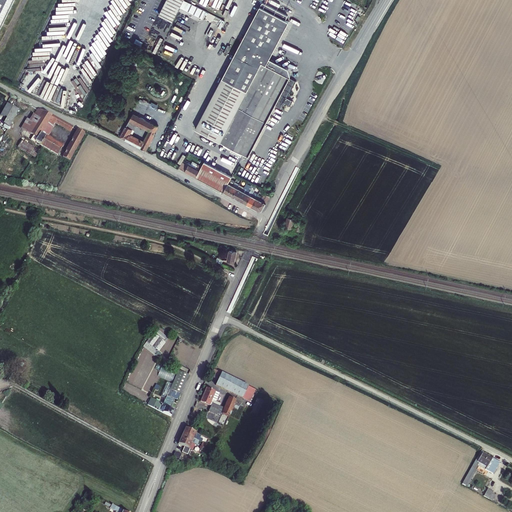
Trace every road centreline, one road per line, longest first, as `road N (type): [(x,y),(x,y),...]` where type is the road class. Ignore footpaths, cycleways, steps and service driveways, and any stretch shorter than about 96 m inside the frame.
road 1 (unclassified): [(511,460),(220,316)]
road 2 (unclassified): [(0,84),(265,218)]
road 3 (unclassified): [(265,218),(386,0)]
road 4 (track): [(238,277),(168,244),(0,208)]
road 5 (residential): [(143,511),(220,316)]
